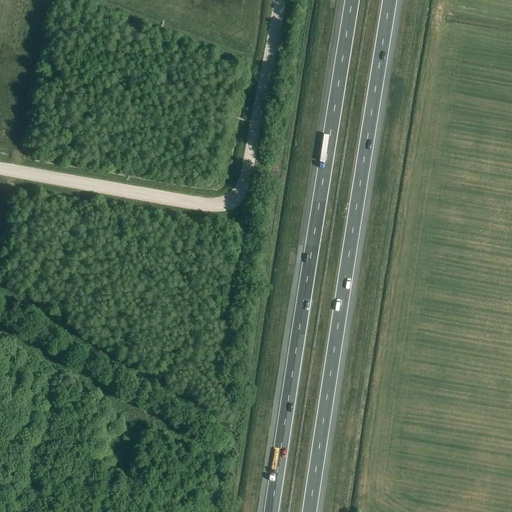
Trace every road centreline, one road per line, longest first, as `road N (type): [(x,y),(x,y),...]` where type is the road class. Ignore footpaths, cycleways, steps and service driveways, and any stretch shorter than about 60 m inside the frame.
road 1 (motorway): [(309,511),(390,0)]
road 2 (motorway): [(352,0),(271,511)]
road 3 (track): [(278,0),(245,178),(229,202),(211,206),(0,168)]
